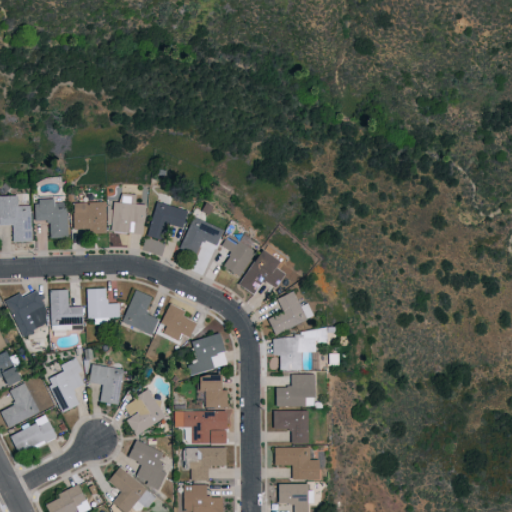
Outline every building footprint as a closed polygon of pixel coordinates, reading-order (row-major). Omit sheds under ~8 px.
[(112,201),(110,231),(142,232),(143,204),(134,203),(134,194),(121,193),(120,202),(112,201)] [(29,240),(28,205),(14,205),(14,195),(0,195),(0,224),(10,224),(11,241),(29,240)] [(64,202),(52,202),(52,198),(32,198),(33,220),(46,220),(47,237),(65,237),(64,202)] [(71,228),(94,228),(94,233),(104,232),(103,201),(71,201),(71,228)] [(186,210),(156,201),(145,235),(160,239),(165,222),(181,227),(186,210)] [(194,255),(201,240),(214,245),(221,229),(191,216),(178,248),(194,255)] [(220,246),(229,251),(220,266),(239,276),(253,248),(226,234),(220,246)] [(272,266),(276,260),(259,249),(237,284),(252,294),(261,280),(274,288),(283,272),(272,266)] [(117,317),(117,302),(104,303),(104,287),(84,288),(85,318),(117,317)] [(80,305),(66,306),(65,289),(47,289),(49,330),(81,329),(80,305)] [(150,296),(133,289),(120,321),(149,333),(155,318),(143,313),(150,296)] [(4,299),(18,335),(48,323),(36,290),(20,296),(19,293),(4,299)] [(275,297),(280,312),(265,318),(272,333),(312,317),(306,302),(298,306),(292,290),(275,297)] [(176,337),(179,333),(187,337),(194,322),(180,315),(182,310),(167,303),(155,327),(176,337)] [(299,369),(299,352),(313,351),(312,342),(325,342),(325,332),(270,334),(270,354),(277,354),(277,370),(299,369)] [(0,379),(3,385),(17,379),(4,350),(0,352),(0,379)] [(58,411),(78,404),(72,388),(82,384),(77,371),(80,370),(75,358),(58,364),(60,372),(45,377),(58,411)] [(121,368),(89,364),(87,382),(100,384),(97,401),(116,404),(121,368)] [(313,374),(289,373),(288,386),(273,386),(272,405),(312,406),(313,374)] [(203,406),(225,407),(225,389),(217,389),(217,375),(195,374),(195,391),(204,391),(203,406)] [(0,415),(5,427),(37,412),(24,382),(6,389),(13,404),(0,409),(0,415)] [(124,419),(133,434),(163,417),(147,389),(121,403),(128,416),(124,419)] [(225,410),(173,410),(173,426),(190,426),(190,443),(225,443),(225,410)] [(306,410),(271,410),(271,429),(289,429),(288,442),(306,442),(306,410)] [(6,435),(15,454),(55,437),(45,415),(27,423),(28,425),(6,435)] [(165,464),(157,460),(161,451),(132,439),(125,457),(139,463),(133,477),(156,487),(165,464)] [(224,447),(187,446),(186,479),(206,480),(206,465),(223,465),(224,447)] [(307,447),(271,446),(270,464),(289,465),(289,478),(316,479),(316,459),(307,459),(307,447)] [(110,503),(123,511),(126,511),(135,499),(146,508),(156,495),(116,467),(106,481),(119,490),(110,503)] [(275,503),(290,503),(290,511),(305,511),(305,503),(311,502),(311,490),(305,490),(305,483),(274,484),(275,503)] [(219,511),(220,496),(205,496),(205,484),(181,484),(181,511),(190,511),(189,511),(219,511)] [(41,502),(45,511),(69,511),(74,510),(74,511),(80,511),(88,509),(77,485),(41,502)]
